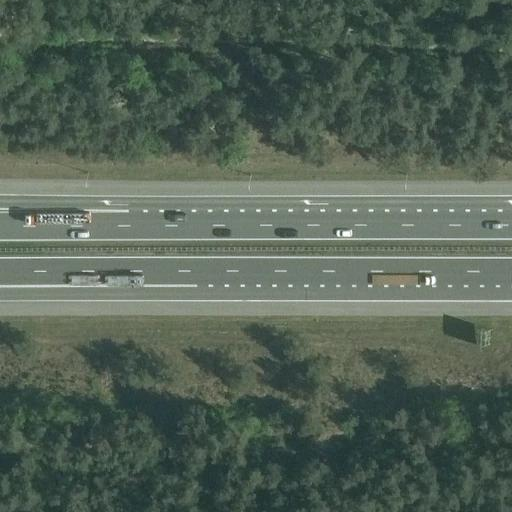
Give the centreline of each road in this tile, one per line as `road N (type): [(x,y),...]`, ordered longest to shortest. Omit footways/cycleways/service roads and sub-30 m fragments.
road 1 (motorway): [(0,273),(511,272)]
road 2 (motorway): [(511,226),(128,226)]
road 3 (motorway): [(128,226),(0,215)]
road 4 (motorway): [(128,226),(0,227)]
